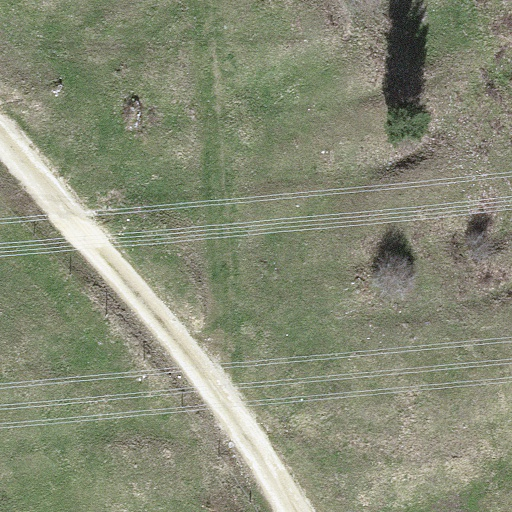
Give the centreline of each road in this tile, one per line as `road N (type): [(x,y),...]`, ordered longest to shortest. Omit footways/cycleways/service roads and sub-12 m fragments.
road 1 (track): [(0,111),(234,413),(299,511)]
road 2 (track): [(234,413),(202,0)]
